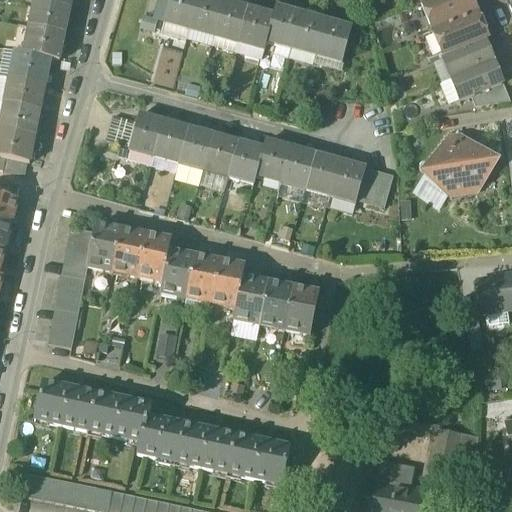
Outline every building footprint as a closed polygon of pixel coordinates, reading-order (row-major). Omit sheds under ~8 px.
[(69,12),(71,0),(34,0),(33,5),(37,6),(69,12)] [(163,28),(189,35),(198,0),(170,0),(169,7),(163,28)] [(223,6),(200,0),(198,0),(189,35),(213,42),(223,6)] [(476,17),(468,0),(441,0),(432,4),(421,9),(432,35),(476,17)] [(152,25),(163,28),(169,7),(158,4),(152,25)] [(64,38),(69,12),(37,6),(34,22),(30,21),(28,30),(32,31),(64,38)] [(248,13),(223,6),(213,42),(238,49),(248,13)] [(275,12),(273,20),(266,47),(275,50),(290,54),(300,19),(275,12)] [(273,20),(248,13),(238,49),(263,56),(266,47),(273,20)] [(487,45),(476,17),(432,35),(443,63),(483,46),(487,45)] [(325,25),(300,19),(290,54),(315,61),(325,25)] [(351,33),(325,25),(315,61),(341,68),(351,33)] [(186,45),(189,35),(163,28),(159,40),(185,47),(186,45)] [(58,64),(64,38),(32,31),(29,47),(25,46),(23,57),(50,63),(58,64)] [(211,51),(213,42),(189,35),(186,45),(211,51)] [(235,58),(238,49),(213,42),(211,51),(235,58)] [(441,63),(450,85),(492,67),(483,46),(443,63),(441,63)] [(238,49),(235,58),(261,65),(263,56),(238,49)] [(288,64),(290,54),(275,50),(272,59),(288,64)] [(0,52),(0,79),(8,82),(14,55),(0,52)] [(313,71),(315,61),(290,54),(288,64),(313,71)] [(14,55),(11,71),(16,72),(20,56),(14,55)] [(44,89),(50,63),(23,57),(20,56),(16,72),(11,71),(8,82),(14,83),(44,89)] [(315,61),(313,71),(317,72),(318,70),(339,76),(341,68),(315,61)] [(431,67),(440,89),(450,85),(441,63),(431,67)] [(501,88),(492,67),(450,85),(458,106),(470,101),(501,89),(501,88)] [(5,97),(8,82),(0,79),(0,106),(3,108),(5,97)] [(8,82),(5,97),(11,97),(14,83),(8,82)] [(39,115),(44,89),(14,83),(11,97),(5,97),(3,108),(8,109),(39,115)] [(242,85),(232,83),(227,101),(237,103),(242,85)] [(458,106),(450,85),(440,89),(438,89),(447,110),(458,106)] [(470,101),(474,111),(509,106),(503,88),(501,88),(501,89),(470,101)] [(0,122),(5,124),(8,109),(3,108),(0,106),(0,122)] [(39,115),(8,109),(5,124),(0,122),(0,133),(3,135),(34,141),(39,115)] [(128,154),(153,161),(163,126),(138,119),(136,126),(128,152),(128,154)] [(105,145),(128,152),(136,126),(113,120),(105,145)] [(153,161),(178,168),(188,133),(163,126),(153,161)] [(178,168),(203,175),(212,140),(188,133),(178,168)] [(34,141),(3,135),(0,148),(0,161),(4,162),(26,167),(28,167),(34,141)] [(203,175),(227,182),(237,147),(212,140),(203,175)] [(413,195),(438,214),(448,199),(477,194),(495,169),(459,143),(449,144),(413,195)] [(255,180),(280,187),(290,152),(265,145),(262,154),(255,180)] [(252,189),(255,180),(262,154),(237,147),(227,182),(252,189)] [(280,187),(304,194),(315,159),(290,152),(280,187)] [(151,170),(153,161),(128,154),(125,164),(151,170)] [(304,194),(329,201),(339,166),(315,159),(304,194)] [(175,177),(178,168),(153,161),(151,170),(175,177)] [(2,174),(24,179),(26,167),(4,162),(2,174)] [(365,173),(339,166),(329,201),(355,208),(356,203),(365,173)] [(199,190),(203,175),(178,168),(175,177),(174,183),(199,190)] [(356,203),(384,212),(393,181),(365,173),(356,203)] [(203,175),(199,190),(223,196),(227,182),(203,175)] [(0,199),(16,204),(19,191),(0,186),(0,199)] [(304,194),(280,187),(276,200),(301,207),(304,194)] [(0,226),(10,229),(16,204),(0,199),(0,226)] [(355,208),(329,201),(326,212),(351,219),(355,208)] [(179,207),(175,221),(188,225),(192,211),(179,207)] [(0,253),(3,254),(10,229),(0,226),(0,253)] [(86,272),(112,277),(120,235),(95,229),(93,237),(86,272)] [(282,230),(279,243),(289,246),(293,233),(282,230)] [(48,348),(70,353),(86,272),(93,237),(71,232),(48,348)] [(112,277),(137,282),(145,240),(120,235),(112,277)] [(137,282),(162,287),(168,256),(171,245),(145,240),(137,282)] [(160,299),(185,304),(194,261),(168,256),(162,287),(160,299)] [(185,304),(210,309),(219,266),(194,261),(185,304)] [(210,309),(236,314),(242,283),(244,271),(219,266),(210,309)] [(482,318),(486,318),(506,315),(511,313),(511,281),(477,287),(482,318)] [(233,326),(259,331),(267,288),(242,283),(236,314),(233,326)] [(259,331),(284,336),(292,293),(267,288),(259,331)] [(318,298),(292,293),(284,336),(310,341),(318,298)] [(508,328),(506,315),(486,318),(488,331),(508,328)] [(464,321),(470,357),(482,355),(476,320),(464,321)] [(154,361),(171,364),(176,340),(159,337),(154,361)] [(486,396),(501,394),(499,379),(484,380),(486,396)] [(288,453),(148,423),(150,411),(44,387),(35,424),(140,448),(137,460),(280,490),(284,468),(288,453)] [(429,470),(453,475),(458,451),(460,439),(436,434),(429,470)] [(458,451),(476,455),(477,443),(460,439),(458,451)] [(476,455),(458,451),(453,475),(474,479),(476,455)] [(280,490),(292,493),(296,471),(284,468),(280,490)] [(381,469),(377,491),(405,496),(406,492),(410,475),(381,469)] [(19,500),(79,511),(107,511),(111,496),(23,478),(19,500)] [(420,511),(424,496),(406,492),(405,496),(377,491),(372,511),(420,511)] [(108,511),(167,511),(168,508),(112,496),(108,511)]
